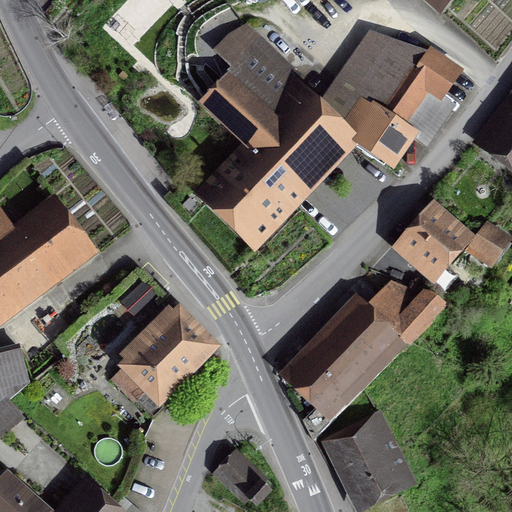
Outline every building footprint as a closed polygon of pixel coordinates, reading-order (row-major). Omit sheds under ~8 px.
[(211,199),(250,237),(345,138),(338,132),(291,87),(298,80),(260,43),(205,101),(257,150),(211,199)] [(435,101),(454,73),(428,55),(427,57),(417,49),(399,43),(360,100),(375,110),(403,130),(412,136),(423,144),(446,108),(435,101)] [(403,130),(375,110),(360,100),(338,132),(345,138),(355,139),(392,165),(412,136),(403,130)] [(511,115),(488,147),(511,165),(511,115)] [(160,180),(170,193),(179,187),(168,174),(160,180)] [(0,309),(83,247),(55,211),(7,247),(4,243),(8,241),(4,235),(13,228),(0,210),(0,309)] [(405,245),(432,268),(416,286),(443,293),(457,277),(444,264),(463,243),(431,215),(405,245)] [(486,225),(469,248),(490,262),(491,260),(496,263),(511,242),(486,225)] [(363,303),(291,378),(315,401),(301,416),(313,441),(410,343),(424,323),(428,326),(445,308),(431,295),(429,297),(391,282),(368,308),(363,303)] [(145,285),(126,302),(136,313),(155,296),(145,285)] [(159,402),(214,348),(172,306),(153,324),(160,331),(114,379),(153,419),(164,407),(159,402)] [(0,407),(6,402),(30,383),(20,349),(0,354),(0,407)] [(0,434),(22,417),(6,402),(0,407),(0,434)] [(335,443),(365,506),(412,482),(383,420),(335,443)] [(236,455),(218,474),(247,501),(249,498),(257,505),(268,492),(262,486),(264,483),(236,455)] [(0,486),(0,511),(37,511),(26,502),(7,478),(0,486)] [(96,511),(82,500),(71,511),(60,511),(61,511),(60,511),(96,511)]
